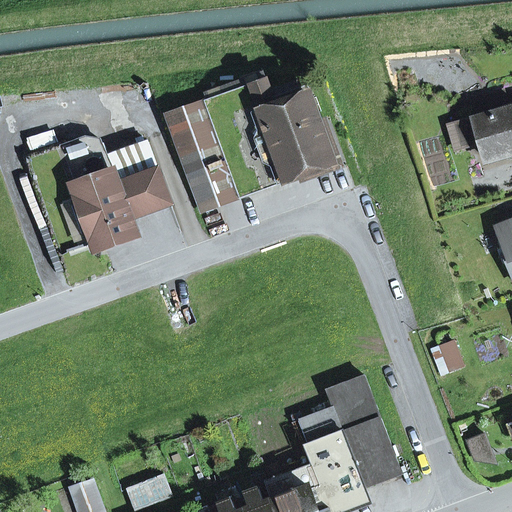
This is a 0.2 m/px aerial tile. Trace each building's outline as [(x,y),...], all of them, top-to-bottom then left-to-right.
[(242,196),(335,163),(308,88),(274,100),(267,81),(208,102),(242,196)] [(483,145),(488,160),(511,153),(511,109),(476,120),(483,145)] [(170,116),(203,210),(218,205),(184,111),(170,116)] [(475,117),(447,124),(455,152),(483,145),(476,120),(475,117)] [(171,203),(149,142),(109,156),(104,143),(79,139),(61,146),(97,249),(137,234),(131,218),(125,202),(134,199),(140,214),(171,203)] [(131,218),(140,214),(134,199),(125,202),(131,218)] [(508,262),(511,272),(511,223),(497,229),(510,261),(508,262)] [(440,347),(449,373),(463,367),(454,342),(440,347)] [(365,489),(403,474),(365,376),(327,390),(334,407),(300,420),(310,445),(307,446),(308,451),(310,450),(309,447),(344,434),(365,489)] [(308,451),(314,466),(314,465),(331,511),(352,511),(371,505),(365,489),(344,434),(309,447),(310,450),(308,451)] [(469,441),(477,461),(497,465),(485,434),(469,441)] [(275,501),(272,502),(275,511),(331,511),(314,465),(314,466),(268,483),(275,501)] [(128,489),(137,511),(173,497),(164,475),(128,489)] [(72,489),(80,511),(103,511),(93,482),(72,489)] [(245,511),(275,511),(272,502),(265,504),(260,489),(247,494),(253,509),(245,511)] [(245,511),(243,511),(237,511),(233,499),(220,504),(223,511),(245,511)]
